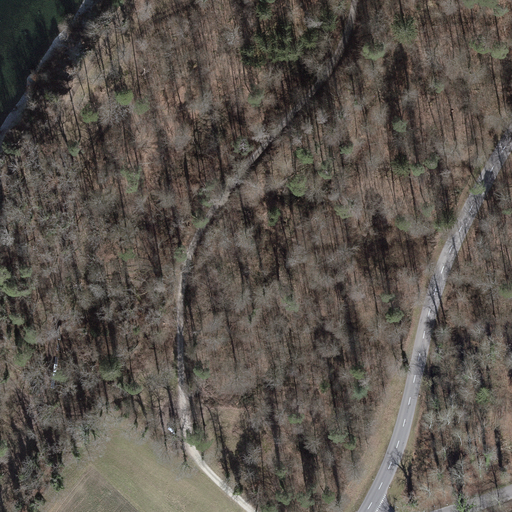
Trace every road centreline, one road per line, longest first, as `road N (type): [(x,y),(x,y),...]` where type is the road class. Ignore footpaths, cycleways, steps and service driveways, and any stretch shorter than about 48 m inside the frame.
road 1 (track): [(255,511),(200,462),(182,429),(182,283),(197,232),(345,43),(353,0)]
road 2 (tertiary): [(367,511),(404,423),(448,252),(511,137)]
road 3 (track): [(0,504),(41,400),(63,274),(59,117)]
